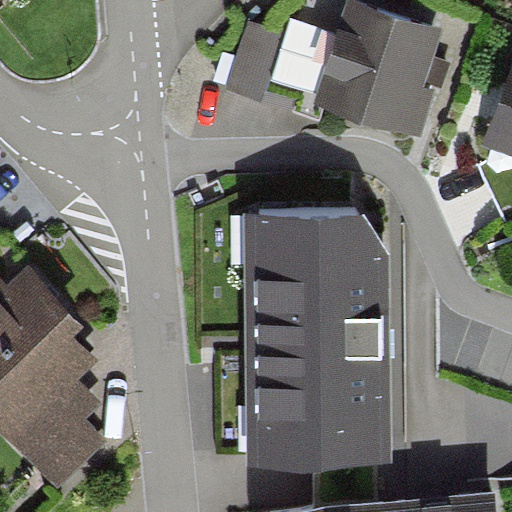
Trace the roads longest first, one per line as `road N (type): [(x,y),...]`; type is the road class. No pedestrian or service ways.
road 1 (residential): [(175,511),(139,131)]
road 2 (residential): [(139,131),(54,132),(21,116),(0,91)]
road 3 (residential): [(139,131),(128,0)]
